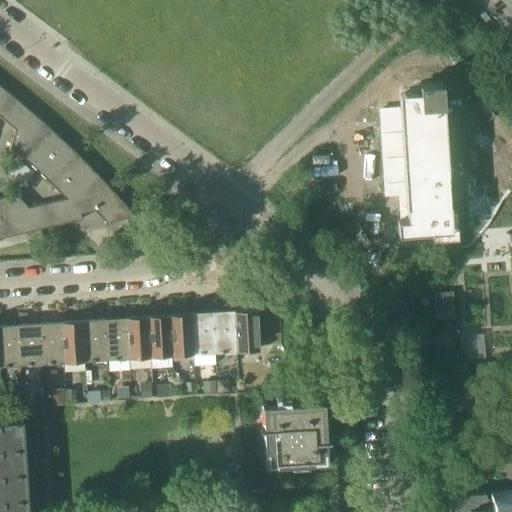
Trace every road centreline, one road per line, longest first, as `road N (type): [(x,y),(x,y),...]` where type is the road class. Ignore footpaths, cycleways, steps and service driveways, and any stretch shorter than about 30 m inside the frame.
road 1 (residential): [(399,511),(391,395),(370,335),(328,280),(227,195)]
road 2 (residential): [(227,195),(0,24)]
road 3 (residential): [(0,284),(163,273),(227,195)]
